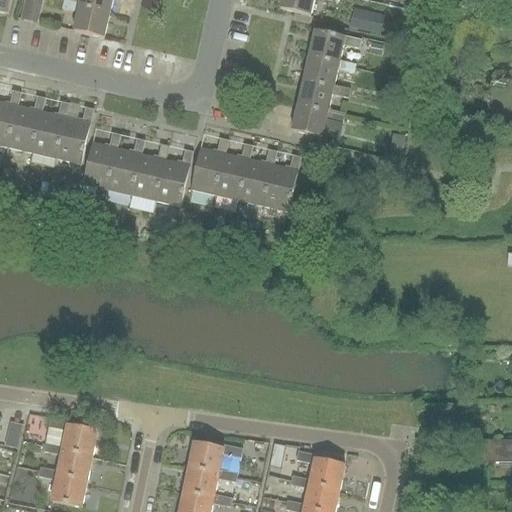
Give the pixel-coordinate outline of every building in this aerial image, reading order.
[(0,0),(0,14),(9,17),(12,0),(0,0)] [(34,0),(26,0),(22,21),(38,25),(44,2),(34,0)] [(110,15),(113,0),(81,0),(81,6),(80,8),(110,15)] [(282,0),(280,11),(311,18),(314,0),(316,0),(331,3),(331,0),(282,0)] [(104,40),(110,15),(80,8),(81,6),(65,3),(63,12),(78,15),(74,33),(104,40)] [(380,36),(385,17),(354,10),(350,29),(380,36)] [(315,34),(309,59),(339,66),(340,64),(343,48),(360,52),(362,43),(344,39),(344,41),(315,34)] [(309,59),(303,84),(334,91),(334,89),(338,73),(354,77),(356,68),(340,64),(339,66),(309,59)] [(334,91),(303,84),(298,108),(328,116),(328,113),(332,98),(349,102),(351,93),(334,89),(334,91)] [(0,150),(7,153),(17,110),(21,96),(12,94),(9,108),(0,106),(0,150)] [(32,158),(42,116),(45,102),(37,100),(33,114),(17,110),(7,153),(32,158)] [(42,116),(32,158),(56,164),(66,122),(70,107),(61,105),(58,120),(42,116)] [(345,117),(328,113),(328,116),(298,108),(292,133),(322,141),(326,122),(343,126),(345,117)] [(83,126),(66,122),(56,164),(80,170),(94,113),(87,111),(83,126)] [(394,136),(390,159),(401,161),(405,138),(394,136)] [(108,194),(118,154),(121,140),(112,138),(109,152),(93,148),(83,188),(108,194)] [(191,194),(215,200),(224,158),(228,144),(220,142),(216,156),(201,152),(191,194)] [(108,194),(132,199),(141,159),(144,146),(137,144),(134,158),(118,154),(108,194)] [(215,200),(239,206),(249,164),(252,149),(244,148),(241,162),(224,158),(215,200)] [(141,159),(132,199),(155,205),(165,165),(168,151),(160,149),(156,163),(141,159)] [(249,164),(239,206),(263,211),(272,169),(276,155),(268,153),(265,167),(249,164)] [(181,169),(165,165),(155,205),(180,211),(193,156),(184,154),(181,169)] [(272,169),(263,211),(287,217),(300,160),(293,158),(289,173),(272,169)] [(455,418),(438,419),(439,436),(463,435),(462,423),(455,423),(455,418)] [(63,452),(93,458),(99,433),(70,427),(71,423),(52,419),(50,428),(67,432),(64,447),(63,452)] [(511,441),(473,442),(473,465),(511,464),(511,441)] [(88,483),(93,458),(63,452),(64,447),(47,443),(45,453),(62,456),(59,471),(58,477),(88,483)] [(223,451),(194,445),(189,470),(219,476),(220,471),(238,475),(244,451),(224,447),(223,451)] [(314,465),(311,480),(310,486),(340,493),(346,468),(316,461),(317,456),(299,452),(297,461),(314,465)] [(58,477),(59,471),(42,468),(40,477),(57,481),(52,502),(82,509),(88,483),(58,477)] [(219,476),(189,470),(184,495),(214,501),(215,496),(219,480),(237,484),(238,475),(220,471),(219,476)] [(310,486),(311,480),(293,476),(291,485),(309,489),(306,505),(304,511),(307,511),(336,511),(340,493),(310,486)] [(214,501),(184,495),(180,511),(211,511),(213,504),(232,508),(233,500),(215,496),(214,501)] [(307,511),(304,511),(306,505),(288,502),(286,511),(290,511),(307,511)]
